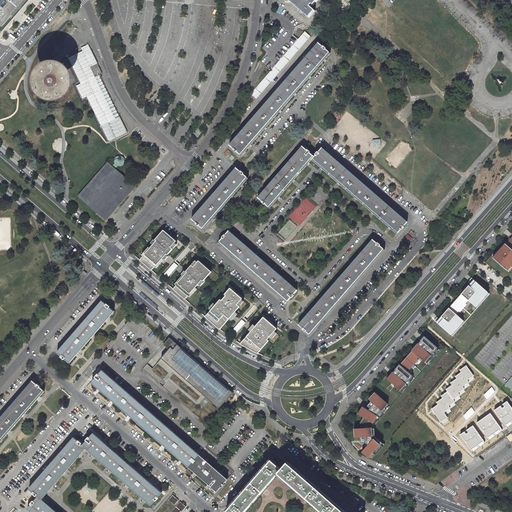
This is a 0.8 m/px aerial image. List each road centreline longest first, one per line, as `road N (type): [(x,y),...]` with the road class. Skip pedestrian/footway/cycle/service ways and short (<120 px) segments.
road 1 (tertiary): [(511,179),(347,366),(323,376)]
road 2 (tertiary): [(330,401),(511,207)]
road 3 (tertiary): [(102,267),(245,390),(276,404)]
road 4 (tertiary): [(286,374),(223,345),(114,252)]
road 5 (residential): [(82,0),(132,109),(191,161)]
road 6 (residential): [(191,161),(230,111),(256,0)]
road 7 (residential): [(0,385),(102,267)]
road 8 (tertiary): [(114,252),(0,153)]
road 9 (residential): [(175,511),(250,427),(279,410)]
road 10 (tertiary): [(0,177),(102,267)]
